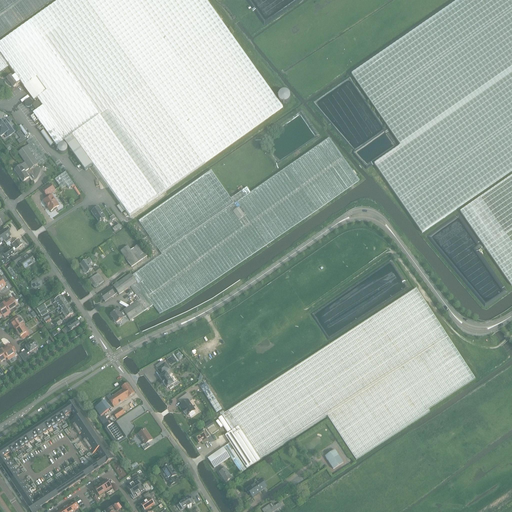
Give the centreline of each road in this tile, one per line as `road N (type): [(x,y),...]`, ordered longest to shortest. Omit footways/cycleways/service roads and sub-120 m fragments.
road 1 (residential): [(104,345),(0,190)]
road 2 (secondary): [(189,319),(334,225)]
road 3 (residential): [(217,511),(122,371)]
road 4 (secondary): [(0,436),(112,361)]
road 5 (secondary): [(109,356),(0,425)]
